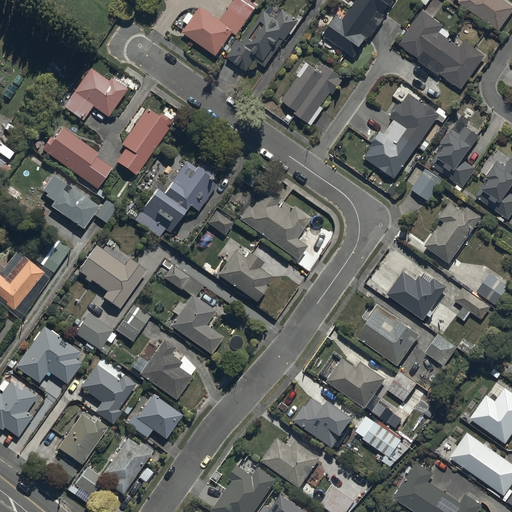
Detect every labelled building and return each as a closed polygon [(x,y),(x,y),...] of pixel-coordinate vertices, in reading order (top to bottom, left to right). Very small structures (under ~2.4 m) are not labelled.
[(253,0),(236,0),(220,23),(199,9),(193,18),(188,15),(182,23),(187,27),(182,34),(216,58),(232,34),(237,38),(258,8),(251,3),(253,0)] [(395,0),(357,0),(342,22),(336,18),(322,38),(354,60),(369,38),(372,40),(386,20),(383,18),(395,0)] [(499,33),(511,14),(511,7),(501,0),(456,0),(460,2),(458,5),(499,33)] [(229,55),(226,59),(245,74),(254,62),(264,70),(300,24),(283,11),(276,21),(265,13),(240,45),(236,42),(227,54),(229,55)] [(433,20),(422,12),(399,46),(420,60),(418,63),(440,78),(440,76),(461,91),(485,56),(464,42),(459,49),(447,40),(449,38),(442,32),(445,28),(440,25),(441,23),(434,19),(433,20)] [(321,76),(307,65),(280,103),(296,114),(295,116),(312,128),(324,111),(320,108),(330,95),(332,97),(343,81),(326,69),(321,76)] [(108,83),(90,71),(64,110),(82,122),(91,108),(108,119),(126,91),(110,80),(108,83)] [(380,134),(363,160),(395,182),(437,121),(442,125),(449,115),(439,108),(437,111),(427,104),(425,107),(408,96),(391,121),(393,122),(383,136),(380,134)] [(157,118),(142,107),(125,129),(130,133),(119,147),(125,150),(115,164),(134,177),(173,124),(172,123),(174,120),(165,113),(162,117),(159,115),(157,118)] [(471,122),(462,116),(430,160),(463,184),(476,165),(462,154),(474,137),(469,134),(471,131),(466,128),(471,122)] [(49,139),(41,151),(97,192),(112,171),(96,159),(98,156),(62,130),(53,142),(49,139)] [(485,180),(476,193),(508,216),(511,211),(511,190),(508,187),(511,181),(511,153),(504,162),(497,156),(487,169),(489,170),(483,178),(485,180)] [(158,240),(164,231),(171,236),(189,209),(198,214),(215,187),(210,184),(219,170),(202,159),(195,170),(185,163),(162,198),(154,193),(140,214),(139,213),(133,223),(158,240)] [(0,186),(11,171),(0,163),(0,186)] [(425,166),(412,186),(429,197),(442,177),(425,166)] [(83,232),(97,210),(51,179),(41,193),(47,197),(45,200),(53,206),(50,210),(83,232)] [(248,209),(239,221),(297,263),(307,249),(296,242),(311,220),(293,208),(287,217),(275,208),(281,200),(267,190),(251,211),(248,209)] [(482,212),(468,202),(464,207),(450,198),(440,213),(445,217),(438,228),(436,226),(425,242),(450,259),(482,212)] [(106,202),(94,218),(105,226),(116,210),(106,202)] [(215,213),(206,225),(224,238),(233,225),(215,213)] [(0,268),(0,304),(5,308),(3,311),(5,313),(7,311),(19,320),(70,252),(52,238),(33,263),(38,267),(38,268),(16,252),(2,270),(0,268)] [(124,268),(96,248),(77,274),(106,295),(103,300),(118,311),(146,272),(130,261),(124,268)] [(234,254),(217,278),(256,305),(267,290),(265,289),(271,280),(259,272),(263,267),(248,256),(244,261),(234,254)] [(163,279),(194,300),(203,288),(171,267),(163,279)] [(404,267),(388,290),(425,315),(426,314),(429,316),(434,308),(431,306),(448,282),(426,267),(422,273),(421,272),(417,276),(404,267)] [(509,282),(489,270),(476,289),(496,302),(509,282)] [(490,303),(463,284),(454,298),(463,304),(457,313),(465,318),(472,309),(482,315),(490,303)] [(194,300),(191,298),(184,308),(178,304),(171,315),(176,319),(169,330),(211,358),(223,339),(205,328),(215,314),(194,300)] [(149,318),(131,308),(116,333),(134,344),(149,318)] [(356,340),(398,368),(420,336),(396,320),(394,324),(375,312),(356,340)] [(86,316),(73,335),(100,352),(106,343),(109,345),(114,337),(111,335),(112,333),(86,316)] [(50,334),(43,329),(14,370),(38,386),(45,376),(48,378),(50,375),(66,387),(81,365),(75,361),(80,355),(58,339),(61,335),(53,330),(50,334)] [(439,331),(426,350),(443,361),(456,342),(439,331)] [(193,379),(199,371),(172,352),(173,351),(163,344),(138,377),(176,405),(195,380),(193,379)] [(365,411),(385,381),(360,365),(356,370),(342,361),(326,385),(365,411)] [(119,384),(95,367),(79,389),(101,405),(94,415),(112,427),(121,414),(117,412),(135,387),(123,378),(119,384)] [(387,391),(404,403),(416,385),(399,373),(387,391)] [(36,399),(23,389),(20,393),(3,381),(0,384),(0,392),(2,394),(0,396),(0,431),(1,433),(4,429),(18,439),(32,419),(25,414),(36,399)] [(511,431),(511,388),(505,384),(496,397),(486,391),(471,414),(507,439),(511,431)] [(430,394),(420,387),(414,395),(424,403),(430,394)] [(181,418),(152,398),(137,419),(132,416),(125,427),(145,441),(152,432),(165,441),(181,418)] [(399,412),(381,400),(371,415),(389,427),(399,412)] [(353,420),(328,403),(324,409),(312,401),(306,409),(304,407),(293,424),(332,450),(353,420)] [(89,423),(80,417),(56,453),(63,457),(51,475),(67,486),(76,473),(78,474),(82,469),(81,468),(107,430),(99,424),(100,423),(92,418),(89,423)] [(402,442),(373,423),(361,441),(390,460),(402,442)] [(511,481),(511,458),(468,428),(449,454),(504,492),(511,481)] [(290,449),(276,440),(261,464),(301,490),(321,460),(294,442),(290,449)] [(138,449),(126,441),(102,477),(113,485),(109,490),(122,498),(152,454),(141,446),(138,449)] [(433,476),(416,465),(393,500),(411,511),(480,511),(483,508),(465,496),(460,504),(428,484),(433,476)] [(252,478),(237,468),(229,480),(233,483),(211,511),(255,511),(276,483),(258,470),(252,478)] [(103,481),(86,469),(74,486),(91,498),(103,481)] [(511,487),(510,486),(503,497),(507,500),(508,499),(511,501),(511,487)] [(348,511),(355,504),(333,489),(319,508),(324,511),(348,511)] [(299,511),(281,499),(271,511),(265,508),(261,511),(299,511)]
